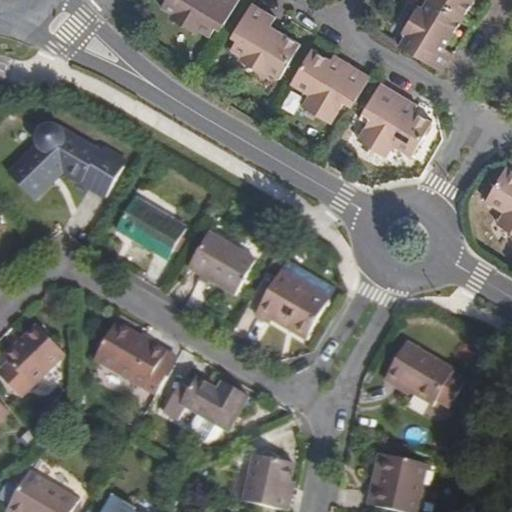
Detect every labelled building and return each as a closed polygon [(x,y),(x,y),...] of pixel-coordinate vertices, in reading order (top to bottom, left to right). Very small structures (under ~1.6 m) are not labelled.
[(171,0),(165,11),(177,18),(200,33),(212,40),(216,33),(222,23),(227,26),(241,0),(171,0)] [(446,51),(447,50),(441,47),(447,38),(452,42),(464,21),(429,0),(428,0),(422,10),(409,32),(399,48),(443,74),(454,56),(446,51)] [(429,0),(464,21),(476,0),(429,0)] [(244,58),(270,73),(281,80),(302,46),(278,32),(276,35),(271,32),(273,29),(272,28),(277,20),(253,6),(237,33),(242,36),(238,42),(233,51),(244,58)] [(406,30),(409,32),(422,10),(419,8),(406,30)] [(177,18),(174,23),(197,37),(200,33),(177,18)] [(226,27),(227,26),(222,23),(216,33),(221,36),(226,27)] [(242,36),(237,33),(233,39),(238,42),(242,36)] [(441,47),(447,50),(452,42),(447,38),(441,47)] [(349,98),(357,102),(372,77),(349,64),(345,70),(332,62),(314,52),(293,86),(311,97),(306,105),(335,123),(345,104),(349,98)] [(336,56),(332,62),(345,70),(349,64),(336,56)] [(270,73),(244,58),(242,62),(268,77),(270,73)] [(435,122),(416,111),(403,104),(407,98),(383,84),(369,109),(375,113),(372,120),(361,138),(390,155),(396,147),(415,157),(435,122)] [(353,109),(357,102),(349,98),(345,104),(353,109)] [(403,104),(416,111),(419,106),(407,98),(403,104)] [(333,126),(335,123),(306,105),(304,109),(333,126)] [(375,113),(369,109),(365,116),(372,120),(375,113)] [(37,202),(56,182),(52,180),(62,170),(65,172),(108,198),(125,168),(108,158),(58,128),(56,130),(46,129),(42,132),(40,147),(12,177),(37,202)] [(390,155),(361,138),(359,141),(389,158),(390,155)] [(112,153),(108,158),(125,168),(128,164),(112,153)] [(511,170),(507,168),(486,203),(504,213),(498,222),(511,230),(511,170)] [(52,180),(56,182),(65,172),(62,170),(52,180)] [(119,230),(170,261),(176,250),(189,228),(137,198),(119,230)] [(511,236),(511,230),(498,222),(495,226),(511,236)] [(176,250),(179,252),(192,230),(189,228),(176,250)] [(190,268),(237,295),(257,261),(210,233),(190,268)] [(306,339),(329,300),(282,271),(256,315),(270,324),(274,319),(306,339)] [(122,322),(100,360),(149,390),(172,352),(122,322)] [(42,324),(9,357),(14,363),(2,374),(26,398),(72,354),(42,324)] [(454,371),(407,342),(385,381),(398,389),(401,385),(435,406),(437,401),(450,409),(466,381),(453,373),(454,371)] [(186,406),(200,415),(226,430),(232,434),(253,399),(227,384),(222,393),(201,380),(186,406)] [(0,422),(13,410),(0,397),(0,422)] [(226,430),(200,415),(194,425),(195,432),(213,442),(221,441),(226,430)] [(381,481),(375,507),(399,511),(416,511),(428,463),(381,453),(375,480),(381,481)] [(288,494),(291,482),(295,464),(257,456),(247,503),(286,511),(290,511),(294,496),(288,494)] [(76,511),(84,500),(34,470),(10,509),(14,511),(76,511)] [(381,481),(375,480),(369,505),(375,507),(381,481)] [(297,483),(291,482),(288,494),(294,496),(297,483)] [(125,506),(127,502),(113,494),(111,498),(125,506)] [(125,506),(111,498),(102,511),(137,511),(139,510),(127,502),(125,506)]
